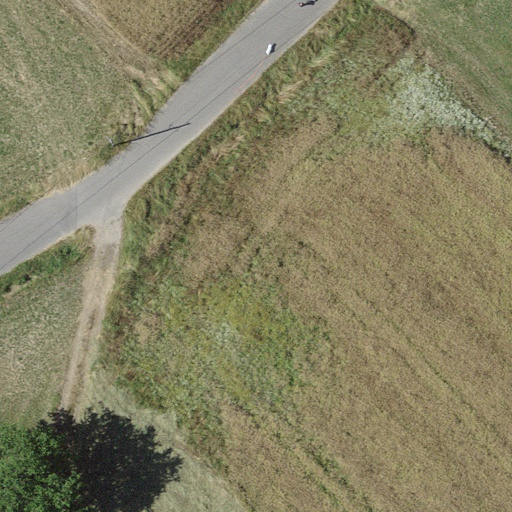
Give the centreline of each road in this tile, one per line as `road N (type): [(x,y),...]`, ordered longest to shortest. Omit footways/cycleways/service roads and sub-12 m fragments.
road 1 (unclassified): [(0,247),(116,184),(300,0)]
road 2 (track): [(51,511),(116,184)]
